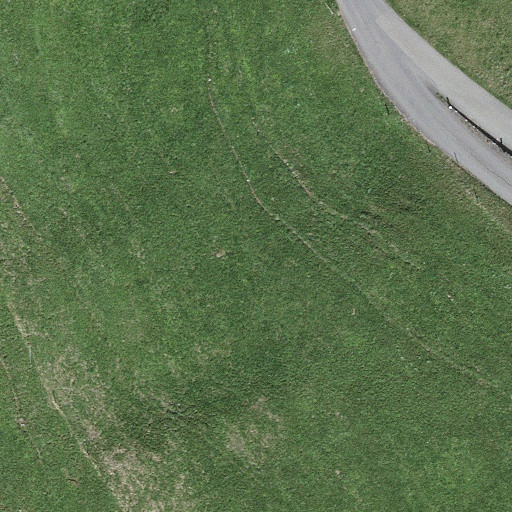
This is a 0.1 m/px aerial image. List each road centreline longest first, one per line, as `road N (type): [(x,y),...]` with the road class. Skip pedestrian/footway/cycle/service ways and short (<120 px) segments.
road 1 (unclassified): [(511,182),(393,78),(355,0)]
road 2 (unclassified): [(365,0),(429,71),(511,130)]
